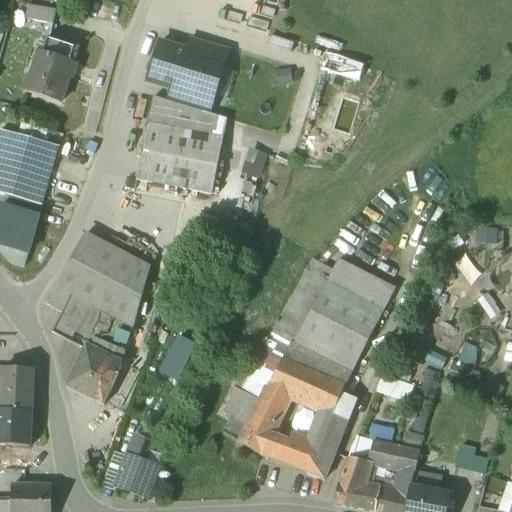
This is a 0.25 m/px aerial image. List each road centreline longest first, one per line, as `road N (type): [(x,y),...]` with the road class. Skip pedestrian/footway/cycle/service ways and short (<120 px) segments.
road 1 (track): [(23,313),(72,240),(103,162),(147,0)]
road 2 (residential): [(88,511),(70,480),(46,362),(23,313),(0,289)]
